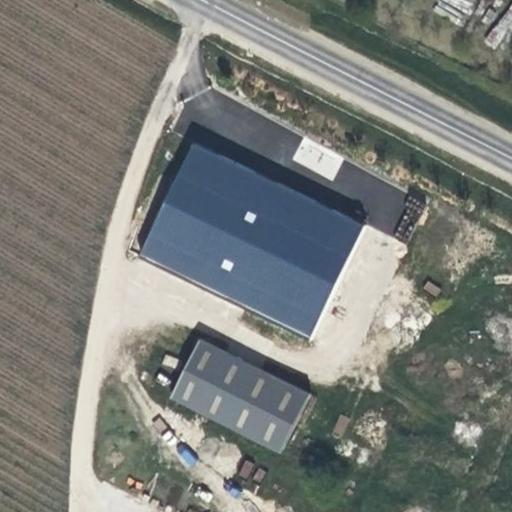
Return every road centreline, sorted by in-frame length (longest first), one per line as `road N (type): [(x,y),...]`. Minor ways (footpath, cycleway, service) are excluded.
road 1 (track): [(207,2),(120,217),(88,375),(79,511)]
road 2 (secondary): [(511,156),(203,0)]
